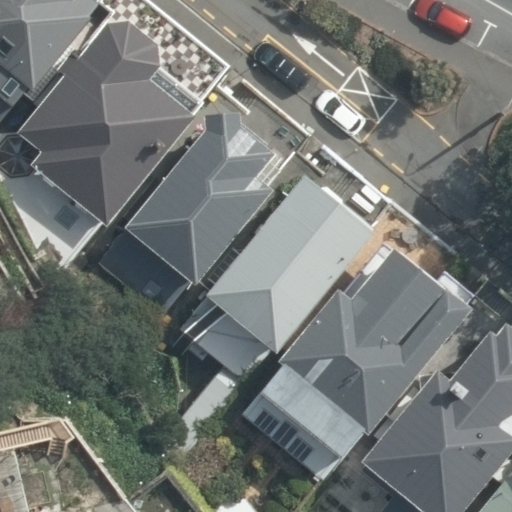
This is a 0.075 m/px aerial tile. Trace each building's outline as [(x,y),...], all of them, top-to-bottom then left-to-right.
[(0,0),(0,98),(12,108),(97,2),(94,0),(0,0)] [(122,17),(101,20),(15,131),(37,150),(28,162),(97,225),(197,102),(153,65),(153,43),(122,17)] [(198,107),(199,127),(101,257),(142,297),(103,348),(119,376),(262,185),(248,174),(267,147),(235,122),(236,105),(198,107)] [(368,228),(298,171),(174,324),(245,380),(368,228)] [(462,303),(385,243),(347,292),(337,283),(254,388),(341,456),(462,303)] [(445,374),(431,363),(356,455),(426,511),(452,511),(511,438),(511,331),(499,321),(491,331),(485,326),(445,374)] [(511,511),(511,460),(469,511),(511,511)]
